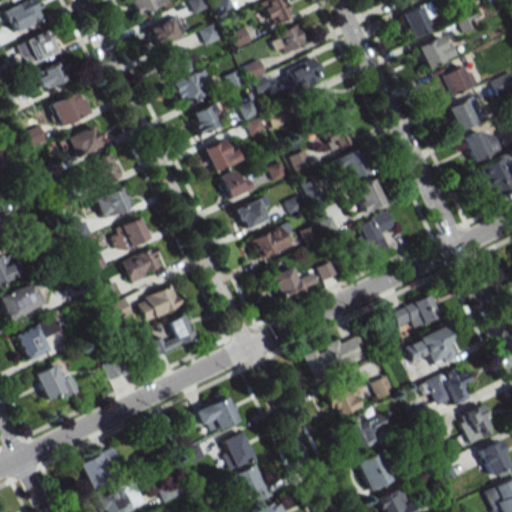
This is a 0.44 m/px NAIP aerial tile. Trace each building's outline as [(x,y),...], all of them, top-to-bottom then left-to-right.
[(38,17),(30,0),(21,0),(11,5),(20,26),(38,17)] [(128,0),(136,15),(165,1),(164,0),(128,0)] [(184,0),(191,13),(203,7),(199,0),(184,0)] [(230,9),(225,0),(211,0),(209,1),(215,16),(230,9)] [(261,0),(256,2),(267,25),(287,15),(279,0),(261,0)] [(423,18),(431,16),(426,2),(398,11),(405,36),(427,29),(423,18)] [(174,20),(146,23),(148,42),(177,38),(174,20)] [(215,37),(208,24),(195,30),(202,44),(215,37)] [(301,43),(292,24),(265,37),(274,56),(301,43)] [(53,49),(43,29),(13,45),(23,65),(53,49)] [(452,56),(443,33),(413,45),(422,68),(452,56)] [(166,77),(185,68),(173,44),(155,53),(166,77)] [(290,92),(322,78),(312,56),(280,70),(290,92)] [(33,74),(41,89),(64,77),(55,61),(33,74)] [(428,73),(438,98),(467,86),(457,61),(428,73)] [(201,92),(190,73),(169,85),(180,104),(201,92)] [(301,99),(311,117),(330,107),(320,89),(301,99)] [(45,105),(56,126),(87,111),(76,90),(45,105)] [(477,119),(466,97),(443,107),(453,130),(477,119)] [(194,134),(218,123),(208,103),(184,114),(194,134)] [(349,140),(337,116),(315,127),(326,151),(349,140)] [(23,131),(28,145),(42,139),(36,125),(23,131)] [(61,137),(70,156),(97,144),(88,125),(61,137)] [(497,149),(490,133),(479,138),(476,130),(458,138),(468,161),(497,149)] [(231,146),(222,149),(219,140),(200,147),(209,170),(236,160),(231,146)] [(329,156),(335,180),(362,172),(355,149),(329,156)] [(471,165),(484,199),(507,190),(499,170),(511,164),(511,149),(471,165)] [(285,155),(290,171),(307,165),(302,150),(285,155)] [(115,175),(105,153),(87,161),(97,183),(115,175)] [(224,198),(245,189),(235,166),(214,176),(224,198)] [(359,212),(381,200),(367,177),(346,189),(359,212)] [(126,205),(118,186),(89,198),(98,217),(126,205)] [(230,209),(239,228),(265,214),(256,196),(230,209)] [(385,248),(378,233),(392,227),(384,210),(353,224),(367,256),(385,248)] [(104,231),(114,251),(145,237),(135,216),(104,231)] [(72,239),(86,235),(82,221),(69,225),(72,239)] [(281,234),(288,232),(285,223),(247,238),(254,257),(285,244),(281,234)] [(117,261),(126,282),(159,267),(150,246),(117,261)] [(0,280),(14,273),(2,251),(0,252),(0,280)] [(277,301),(300,291),(288,265),(266,276),(277,301)] [(41,304),(31,281),(0,293),(0,312),(3,319),(41,304)] [(98,288),(102,299),(115,293),(110,283),(98,288)] [(140,320),(177,304),(168,284),(131,300),(140,320)] [(407,328),(435,316),(425,294),(388,310),(394,325),(404,321),(407,328)] [(192,338),(183,314),(164,321),(169,334),(141,345),(145,357),(192,338)] [(11,334),(22,359),(45,349),(40,337),(56,330),(49,317),(11,334)] [(452,355),(438,326),(399,345),(408,363),(423,356),(428,366),(452,355)] [(300,355),(309,377),(362,354),(353,332),(300,355)] [(73,388),(65,371),(55,376),(50,364),(30,373),(43,402),(73,388)] [(420,381),(431,408),(462,395),(458,385),(465,382),(458,365),(420,381)] [(365,382),(373,398),(389,390),(381,375),(365,382)] [(358,404),(353,395),(359,392),(351,377),(320,394),(332,418),(358,404)] [(191,410),(201,434),(233,420),(223,396),(191,410)] [(452,414),(463,442),(488,433),(477,404),(452,414)] [(382,428),(372,406),(337,423),(350,450),(374,438),(372,433),(382,428)] [(213,444),(227,469),(250,456),(236,431),(213,444)] [(473,450),(488,479),(508,469),(493,440),(473,450)] [(86,487),(120,471),(109,447),(75,463),(86,487)] [(351,462),(365,489),(387,478),(374,450),(351,462)] [(227,475),(238,497),(249,491),(254,501),(267,495),(250,463),(227,475)] [(488,511),(511,511),(511,478),(481,488),(488,511)] [(92,497),(98,511),(120,511),(140,503),(131,480),(92,497)] [(409,511),(396,486),(371,499),(377,511),(409,511)] [(245,511),(277,511),(273,500),(245,511)]
